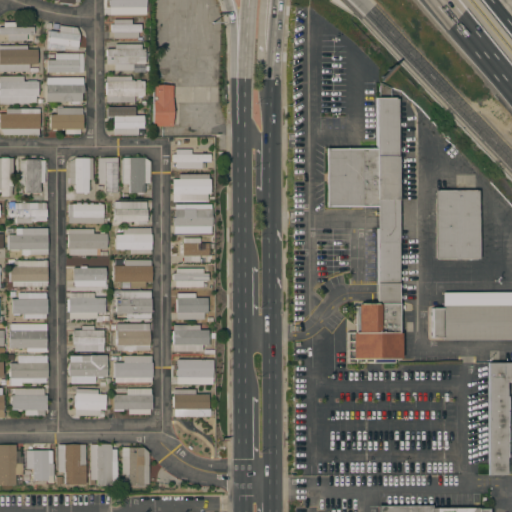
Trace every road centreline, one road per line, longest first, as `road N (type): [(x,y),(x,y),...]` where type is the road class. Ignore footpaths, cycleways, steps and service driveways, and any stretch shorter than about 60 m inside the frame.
road 1 (primary): [(268,223),(276,0)]
road 2 (motorway): [(360,0),(511,161)]
road 3 (primary): [(242,75),(240,260)]
road 4 (primary): [(273,487),(269,310)]
